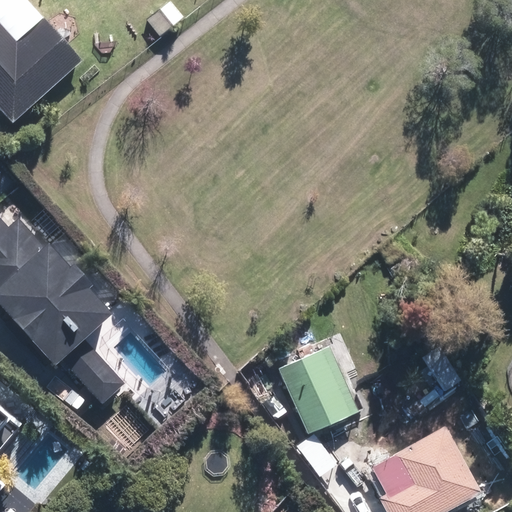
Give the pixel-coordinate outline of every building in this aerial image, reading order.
[(160,38),(181,20),(168,5),(147,23),(160,38)] [(0,114),(11,126),(78,64),(39,22),(16,43),(0,25),(0,114)] [(122,385),(80,340),(106,316),(16,219),(5,230),(0,224),(0,316),(49,369),(57,362),(99,407),(122,385)] [(340,339),(274,367),(305,437),(364,411),(348,374),(344,376),(342,370),(352,366),(340,339)] [(0,453),(16,435),(0,421),(0,453)] [(350,426),(313,449),(337,489),(374,467),(350,426)] [(442,440),(366,477),(383,511),(472,511),(475,510),(442,440)]
